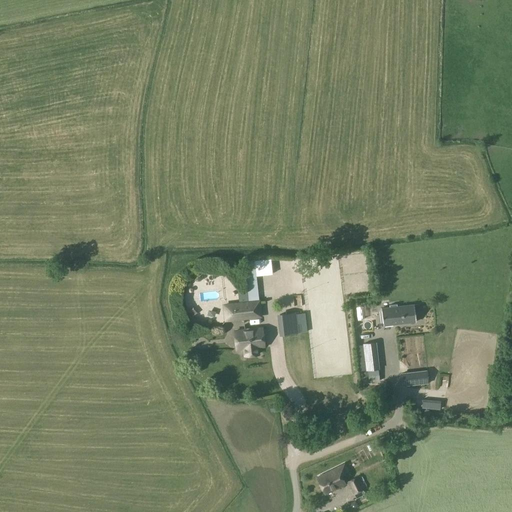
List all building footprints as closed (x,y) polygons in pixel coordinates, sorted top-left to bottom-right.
[(247,292),(238,293),(239,304),(249,302),(248,298),(247,292)] [(260,301),(232,304),(234,319),(261,316),(260,301)] [(381,308),(383,326),(416,322),(414,305),(381,308)] [(295,313),(281,315),(283,334),(297,333),(295,313)] [(244,348),(245,356),(258,354),(257,347),(264,346),(262,328),(235,331),(237,349),(244,348)] [(378,378),(375,343),(363,344),(366,379),(378,378)] [(399,371),(400,384),(426,381),(425,368),(399,371)] [(342,478),(348,474),(343,465),(317,478),(324,491),(336,485),(337,487),(345,484),(342,478)] [(358,476),(346,482),(352,495),(364,489),(358,476)]
